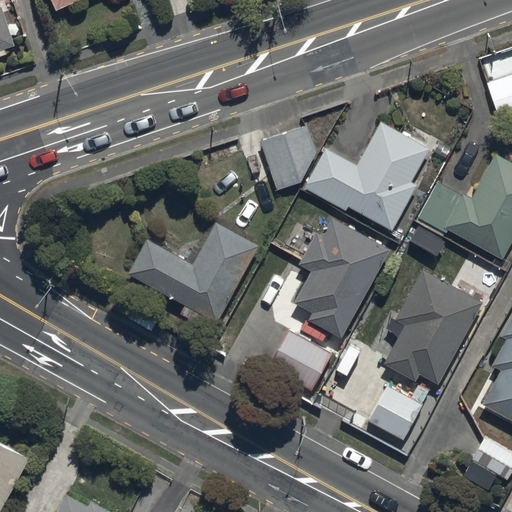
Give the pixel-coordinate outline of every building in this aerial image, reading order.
[(0,54),(7,52),(5,46),(16,43),(3,4),(0,5),(0,4),(0,54)] [(511,68),(486,77),(499,116),(511,111),(511,68)] [(324,143),(304,182),(389,224),(429,145),(377,118),(356,160),(324,143)] [(306,120),(242,141),(258,189),(297,176),(314,146),(306,120)] [(469,190),(461,186),(442,219),(500,251),(511,228),(511,157),(492,147),(469,190)] [(312,260),(292,298),(342,325),(387,242),(326,209),(301,255),(312,260)] [(146,234),(128,266),(217,314),(258,238),(212,214),(189,257),(146,234)] [(405,317),(385,354),(435,381),(480,298),(419,265),(394,311),(405,317)] [(504,358),(484,396),(511,410),(511,318),(493,353),(504,358)] [(290,328),(272,362),(307,381),(325,348),(290,328)] [(384,378),(366,411),(402,430),(420,397),(384,378)] [(511,429),(494,420),(476,453),(511,473),(511,471),(511,429)] [(0,511),(31,455),(0,438),(0,511)] [(122,511),(91,495),(87,502),(66,490),(54,511),(122,511)]
